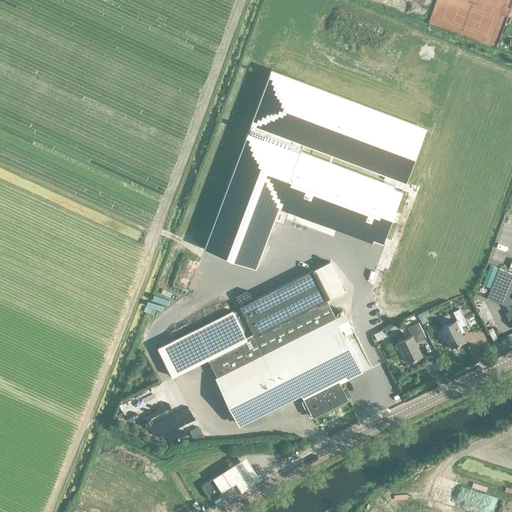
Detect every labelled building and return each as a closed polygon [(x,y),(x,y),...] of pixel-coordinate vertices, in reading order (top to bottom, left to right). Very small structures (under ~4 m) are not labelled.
[(384,242),(403,190),(300,152),(303,143),(407,181),(426,129),(271,71),(205,247),(257,267),(281,204),(384,242)] [(403,237),(408,238),(411,228),(406,227),(403,237)] [(401,258),(406,239),(400,237),(395,256),(401,258)] [(491,286),(499,266),(491,263),(483,283),(491,286)] [(511,273),(499,268),(487,298),(492,299),(492,300),(506,306),(509,312),(506,313),(509,321),(511,319),(511,273)] [(313,270),(240,306),(241,308),(253,333),(254,336),(327,299),(313,270)] [(241,308),(234,312),(233,310),(158,346),(172,375),(247,339),(246,337),(253,333),(241,308)] [(418,313),(422,323),(432,319),(428,309),(418,313)] [(459,328),(465,325),(467,324),(459,309),(453,312),(457,320),(457,321),(456,320),(441,327),(451,348),(466,341),(459,328)] [(346,313),(218,377),(241,424),(302,394),(307,403),(310,402),(317,415),(325,411),(324,409),(347,397),(343,389),(342,381),(363,371),(342,329),(351,324),(346,313)] [(396,343),(399,350),(402,349),(408,362),(423,355),(416,342),(426,337),(419,322),(408,327),(412,335),(396,343)] [(200,426),(190,429),(192,436),(202,433),(200,426)] [(236,483),(242,493),(261,481),(246,458),(215,477),(223,491),(236,483)] [(223,491),(215,477),(202,485),(202,486),(210,499),(211,499),(223,491)]
